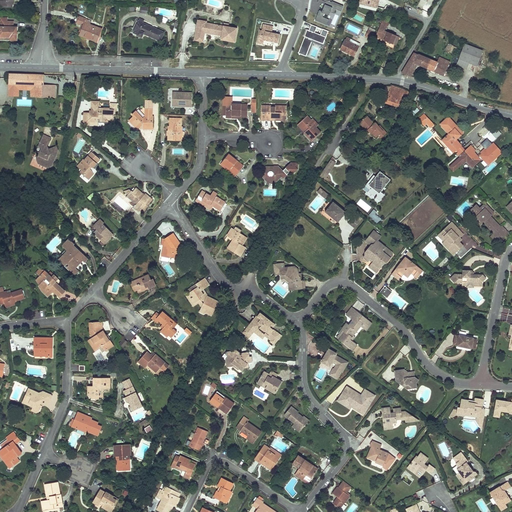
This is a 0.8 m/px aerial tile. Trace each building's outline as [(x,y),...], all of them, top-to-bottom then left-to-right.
[(330,0),(318,0),(318,1),(325,4),(322,12),(321,11),(319,15),(318,14),(315,20),(327,25),(329,19),(323,17),(325,13),(329,15),(331,12),(333,7),(336,9),(342,11),(344,6),(333,1),(332,2),(330,1),(330,0)] [(90,39),(97,42),(102,29),(85,22),(86,19),(80,16),(77,23),(83,25),(80,33),(90,37),(90,39)] [(11,36),(11,40),(17,40),(18,27),(14,27),(14,22),(7,22),(7,18),(1,18),(1,21),(1,27),(1,28),(1,36),(11,36)] [(139,21),(137,20),(131,32),(138,35),(142,37),(144,33),(149,35),(149,36),(161,41),(165,32),(143,23),(139,21)] [(235,43),(237,29),(228,27),(223,26),(206,23),(207,22),(199,21),(196,41),(203,42),(205,33),(205,31),(222,34),(221,36),(221,40),(235,43)] [(381,23),(376,37),(393,43),(396,36),(385,31),(387,26),(381,23)] [(312,24),(309,30),(307,29),(299,53),(306,56),(307,54),(313,40),(324,44),(325,40),(329,31),(323,29),(321,35),(315,32),(317,27),(312,24)] [(273,27),(263,25),(262,31),(260,31),(257,43),(263,44),(264,40),(279,43),(280,35),(277,34),(272,33),(272,32),(273,27)] [(1,36),(1,28),(0,27),(0,39),(11,40),(11,36),(1,36)] [(374,33),(369,30),(366,37),(371,39),(374,33)] [(326,41),(325,40),(324,44),(313,40),(307,54),(309,55),(314,43),(324,47),(326,41)] [(345,40),(341,50),(354,56),(359,47),(356,45),(349,42),(345,40)] [(455,46),(450,44),(447,50),(451,53),(455,46)] [(482,51),(465,44),(459,59),(477,66),(482,51)] [(419,55),(414,53),(402,74),(410,77),(418,64),(415,63),(419,55)] [(450,62),(439,57),(437,62),(419,55),(415,63),(418,64),(444,75),(450,62)] [(44,76),(10,74),(10,84),(28,85),(36,86),(36,97),(43,97),(55,98),(56,86),(44,85),(44,76)] [(32,90),(31,97),(36,97),(36,86),(28,85),(28,90),(32,90)] [(391,87),(390,91),(402,95),(403,96),(408,98),(410,93),(404,91),(391,86),(391,87)] [(389,94),(385,104),(398,108),(403,96),(402,95),(390,91),(391,87),(386,87),(384,92),(389,94)] [(192,93),(172,92),(172,104),(181,105),(180,106),(192,107),(192,93)] [(152,117),(153,100),(146,100),(146,117),(143,119),(136,111),(132,114),(134,116),(129,120),(138,130),(139,129),(141,127),(153,128),(154,117),(152,117)] [(99,109),(99,102),(92,101),(91,111),(93,111),(93,109),(99,110),(99,109)] [(110,102),(109,110),(114,110),(114,112),(117,113),(118,102),(110,102)] [(247,117),(248,105),(227,104),(226,106),(226,115),(226,117),(232,118),(232,115),(241,115),(241,116),(247,117)] [(272,106),(262,106),(261,120),(271,120),(271,115),(275,115),(275,117),(287,117),(287,107),(276,106),(275,107),(272,107),(272,106)] [(99,119),(114,120),(114,112),(114,110),(109,110),(108,111),(105,111),(104,110),(104,109),(99,109),(99,110),(93,109),(93,111),(91,111),(90,111),(90,113),(85,113),(85,115),(84,115),(84,120),(89,120),(89,122),(98,122),(99,119)] [(304,133),(312,141),(321,133),(316,127),(314,125),(315,124),(312,120),(308,116),(299,123),(306,131),(305,133),(304,133)] [(367,117),(360,123),(367,131),(368,130),(370,132),(371,131),(372,133),(377,138),(379,136),(383,132),(379,126),(375,123),(374,124),(367,117)] [(427,117),(421,123),(424,126),(427,123),(429,126),(432,123),(427,117)] [(449,118),(441,125),(450,134),(440,142),(445,148),(444,149),(450,156),(457,150),(461,146),(456,140),(460,135),(455,130),(457,127),(449,118)] [(181,127),(181,119),(171,119),(171,126),(169,126),(169,131),(168,131),(168,135),(169,135),(169,137),(172,140),(173,141),(174,142),(177,142),(177,141),(182,141),(182,136),(183,136),(183,132),(182,132),(182,127),(181,127)] [(306,131),(299,123),(298,125),(305,133),(306,131)] [(381,138),(387,133),(379,126),(383,132),(379,136),(381,138)] [(42,149),(37,160),(39,164),(48,168),(52,167),(59,151),(57,147),(53,148),(50,150),(47,148),(49,146),(52,138),(44,134),(39,147),(42,149)] [(480,156),(488,165),(501,153),(493,144),(486,151),(482,154),(480,156)] [(337,159),(342,154),(339,151),(341,148),(339,146),(332,154),(337,159)] [(473,152),(469,147),(465,151),(461,155),(462,155),(473,167),(481,160),(473,152)] [(93,167),(100,159),(92,152),(85,160),(84,159),(81,163),(85,167),(82,170),(85,174),(84,175),(89,180),(94,174),(92,172),(94,168),(93,167)] [(236,176),(243,166),(229,155),(222,162),(231,169),(229,171),(236,176)] [(333,157),(319,176),(324,179),(336,163),(334,162),(336,159),(333,157)] [(222,162),(221,164),(229,171),(231,169),(222,162)] [(266,166),(263,170),(264,171),(263,173),(262,176),(267,181),(267,183),(269,183),(271,182),(275,182),(282,176),(283,178),(290,172),(292,175),(298,170),(297,164),(291,163),(282,171),(278,167),(277,169),(274,169),(274,167),(266,166)] [(369,182),(364,188),(380,201),(384,196),(380,193),(391,181),(380,172),(376,177),(371,183),(369,182)] [(135,204),(133,207),(139,212),(141,210),(146,204),(148,206),(153,200),(147,195),(146,197),(144,195),(136,188),(133,193),(131,192),(128,195),(138,203),(137,205),(136,205),(135,204)] [(211,196),(202,191),(199,195),(203,198),(201,201),(210,207),(211,205),(213,206),(221,211),(225,203),(216,197),(218,194),(213,192),(211,196)] [(138,203),(128,195),(127,196),(137,205),(138,203)] [(203,198),(199,195),(196,200),(211,210),(213,206),(211,205),(210,207),(201,201),(203,198)] [(333,202),(324,213),(338,223),(347,212),(333,202)] [(476,205),(470,211),(476,217),(483,224),(493,234),(491,237),(496,243),(503,237),(500,234),(505,230),(502,226),(500,227),(490,217),(494,213),(485,204),(480,209),(476,205)] [(371,214),(369,216),(371,218),(371,219),(378,225),(383,220),(375,214),(373,216),(371,214)] [(354,217),(349,223),(355,228),(360,221),(354,217)] [(476,217),(474,219),(480,226),(483,224),(476,217)] [(104,223),(101,220),(94,227),(97,230),(99,233),(96,236),(105,244),(111,238),(110,238),(109,236),(112,233),(103,224),(104,223)] [(446,239),(444,242),(448,246),(446,248),(453,256),(463,247),(459,242),(457,240),(458,238),(454,233),(458,229),(452,222),(440,233),(446,239)] [(233,240),(228,248),(240,256),(245,247),(242,245),(240,244),(245,236),(240,233),(234,230),(232,228),(230,232),(232,233),(229,237),(233,240)] [(457,240),(459,242),(462,240),(460,238),(464,235),(458,229),(454,233),(458,238),(457,240)] [(367,254),(363,258),(367,261),(370,258),(373,261),(372,262),(379,267),(384,261),(386,263),(390,258),(382,251),(385,247),(375,239),(379,235),(374,231),(366,241),(371,245),(365,252),(367,254)] [(174,233),(165,238),(168,241),(167,242),(165,248),(163,251),(162,256),(170,258),(171,257),(175,258),(178,256),(179,252),(176,248),(181,245),(174,233)] [(446,239),(440,233),(438,235),(444,242),(446,239)] [(75,245),(69,239),(63,245),(67,250),(69,252),(64,257),(63,256),(59,259),(74,274),(78,270),(75,268),(82,261),(83,262),(87,258),(74,245),(75,245)] [(385,247),(382,251),(390,258),(393,254),(385,247)] [(403,261),(392,275),(399,281),(404,274),(408,278),(411,274),(416,278),(420,274),(417,272),(420,269),(408,260),(405,263),(403,261)] [(372,262),(368,267),(376,272),(379,267),(372,262)] [(299,270),(295,267),(292,270),(289,268),(286,268),(285,264),(275,265),(276,276),(282,275),(283,279),(286,279),(292,283),(290,285),(292,287),(293,290),(302,289),(301,278),(300,277),(299,274),(299,270)] [(473,274),(472,274),(469,271),(469,270),(462,270),(462,275),(454,274),(450,278),(454,282),(462,283),(462,281),(466,282),(466,284),(474,284),(474,283),(479,283),(479,281),(481,281),(486,278),(482,274),(473,274)] [(55,293),(60,297),(65,291),(58,284),(61,281),(55,275),(52,277),(45,271),(40,276),(37,279),(42,283),(40,285),(44,289),(43,290),(49,296),(53,292),(52,291),(53,289),(55,291),(55,293)] [(150,289),(156,286),(153,279),(151,280),(149,275),(143,278),(143,279),(138,281),(137,280),(133,282),(133,283),(134,286),(135,286),(137,288),(139,289),(141,289),(142,291),(147,289),(147,287),(148,286),(149,288),(150,289)] [(212,312),(214,313),(219,302),(207,296),(207,297),(206,297),(202,291),(204,290),(210,286),(205,278),(196,284),(197,284),(199,288),(194,292),(193,290),(189,293),(190,294),(186,296),(189,301),(192,299),(195,303),(200,300),(202,302),(202,301),(204,302),(202,307),(201,308),(206,310),(205,312),(210,315),(212,312)] [(197,284),(188,290),(189,293),(193,290),(194,292),(199,288),(197,284)] [(384,288),(381,292),(387,298),(392,292),(387,288),(385,289),(384,288)] [(17,301),(25,298),(22,290),(8,295),(7,291),(0,293),(0,298),(3,298),(5,304),(6,308),(16,304),(15,302),(17,301)] [(192,299),(189,301),(193,307),(199,304),(202,307),(204,302),(202,301),(202,302),(200,300),(195,303),(192,299)] [(347,324),(342,329),(345,332),(339,339),(353,351),(357,346),(352,342),(350,340),(353,337),(361,326),(364,329),(366,326),(363,323),(367,319),(362,315),(360,318),(357,316),(359,313),(352,308),(347,315),(353,320),(349,326),(347,324)] [(172,319),(163,311),(160,315),(157,319),(159,321),(163,324),(166,326),(163,329),(161,331),(167,337),(169,336),(170,334),(173,337),(177,332),(174,329),(178,324),(175,322),(173,324),(170,321),(172,319)] [(258,317),(254,323),(267,333),(265,336),(271,341),(270,342),(274,345),(280,337),(277,335),(278,333),(273,329),(270,327),(273,323),(260,313),(257,317),(258,317)] [(258,317),(257,317),(256,316),(250,325),(251,326),(254,323),(258,317)] [(367,319),(363,323),(366,326),(364,329),(366,330),(372,323),(367,319)] [(102,345),(106,351),(114,345),(110,340),(109,340),(106,335),(103,331),(103,327),(100,327),(97,327),(97,322),(90,322),(90,328),(92,328),(92,334),(94,337),(92,338),(95,342),(93,344),(97,349),(102,345)] [(251,326),(250,325),(243,333),(249,338),(254,332),(263,339),(265,336),(267,333),(254,323),(251,326)] [(345,332),(342,329),(336,337),(339,339),(345,332)] [(459,335),(455,335),(453,344),(457,345),(457,346),(463,347),(463,346),(466,346),(466,347),(472,349),(472,348),(475,349),(477,339),(474,338),(459,334),(459,335)] [(35,337),(34,355),(46,355),(46,357),(53,357),(53,339),(47,339),(47,337),(35,337)] [(95,342),(92,338),(89,340),(95,350),(97,349),(93,344),(95,342)] [(127,342),(123,338),(119,343),(123,347),(127,342)] [(106,361),(102,354),(103,354),(100,349),(93,353),(100,365),(106,361)] [(329,349),(322,362),(329,366),(332,362),(337,365),(334,369),(333,369),(330,374),(337,379),(341,372),(342,372),(348,362),(336,356),(337,354),(329,349)] [(228,356),(226,360),(233,366),(237,370),(238,368),(242,371),(245,368),(249,368),(248,364),(250,362),(252,362),(252,357),(249,357),(249,353),(242,353),(242,356),(239,354),(239,355),(234,351),(233,353),(230,351),(228,352),(227,351),(226,353),(227,354),(226,355),(228,356)] [(147,352),(139,362),(146,368),(149,365),(157,372),(165,363),(155,355),(153,357),(151,355),(147,352)] [(165,363),(157,372),(161,376),(169,366),(165,363)] [(271,370),(269,374),(276,378),(278,374),(271,370)] [(412,373),(409,373),(405,370),(396,371),(397,381),(403,386),(408,385),(411,387),(412,389),(418,389),(417,383),(419,381),(416,378),(415,374),(413,374),(412,373)] [(264,372),(257,384),(275,394),(282,382),(276,378),(269,374),(264,372)] [(103,388),(110,388),(110,378),(94,378),(94,384),(95,384),(95,386),(90,386),(90,391),(88,391),(88,396),(90,396),(92,397),(92,399),(99,399),(99,398),(100,397),(99,395),(99,390),(97,388),(98,387),(101,390),(103,388)] [(129,379),(118,384),(127,403),(129,402),(129,403),(130,403),(132,406),(131,406),(129,407),(131,412),(143,407),(129,379)] [(348,386),(345,390),(360,399),(362,395),(348,386)] [(31,394),(27,393),(24,400),(34,404),(33,407),(31,410),(36,412),(40,411),(42,407),(42,405),(40,404),(41,400),(46,401),(48,403),(50,398),(51,399),(52,396),(43,392),(39,393),(33,390),(31,394)] [(345,390),(338,401),(350,409),(351,407),(353,404),(365,411),(375,396),(365,390),(362,395),(360,399),(345,390)] [(217,391),(211,399),(217,404),(218,403),(220,404),(217,407),(227,414),(234,404),(217,391)] [(457,410),(456,415),(464,417),(466,415),(470,416),(474,414),(477,414),(477,415),(477,416),(483,417),(485,410),(483,408),(482,408),(484,400),(476,398),(475,400),(473,400),(473,401),(468,401),(462,399),(460,408),(458,407),(457,410)] [(496,401),(494,417),(500,418),(501,412),(509,413),(510,412),(511,411),(511,401),(511,403),(496,401)] [(353,404),(351,407),(363,414),(365,411),(353,404)] [(291,406),(285,415),(288,417),(295,408),(291,406)] [(295,408),(288,417),(295,422),(303,428),(309,419),(304,415),(298,411),(299,410),(296,407),(295,408)] [(382,408),(384,424),(388,424),(389,429),(393,429),(392,423),(397,423),(396,420),(402,419),(403,421),(406,421),(407,423),(416,422),(415,418),(406,412),(401,412),(401,408),(394,409),(394,413),(391,414),(390,407),(382,408)] [(92,418),(78,412),(75,420),(72,426),(86,432),(87,430),(89,431),(88,431),(98,435),(101,427),(97,425),(98,423),(91,420),(92,418)] [(244,417),(236,427),(248,436),(250,437),(249,439),(248,440),(253,443),(261,432),(247,422),(248,420),(244,417)] [(300,431),(303,428),(295,422),(293,425),(300,431)] [(198,428),(192,441),(191,441),(189,446),(200,450),(202,446),(203,447),(205,443),(203,442),(208,432),(198,428)] [(20,441),(15,434),(14,432),(7,438),(8,439),(9,440),(2,445),(4,448),(0,451),(9,463),(7,464),(10,468),(17,464),(14,459),(17,457),(22,454),(15,444),(20,441)] [(371,441),(369,446),(370,446),(372,447),(368,457),(384,464),(388,453),(377,448),(379,444),(371,441)] [(119,459),(119,470),(130,470),(129,455),(131,455),(130,445),(115,446),(115,455),(116,455),(120,455),(120,459),(119,459)] [(264,445),(255,459),(260,463),(262,461),(263,462),(262,464),(266,467),(268,465),(272,468),(276,462),(274,461),(277,457),(268,451),(270,449),(264,445)] [(270,449),(268,451),(277,457),(274,461),(276,462),(281,455),(270,448),(270,449)] [(9,463),(0,451),(0,450),(0,453),(7,464),(9,463)] [(461,452),(453,458),(457,463),(455,464),(457,466),(459,468),(457,470),(464,479),(460,482),(463,486),(471,480),(469,479),(472,477),(473,478),(477,475),(476,472),(473,471),(466,463),(468,462),(461,452)] [(416,456),(408,467),(413,470),(414,468),(418,471),(416,473),(420,477),(424,472),(423,471),(424,469),(426,470),(431,475),(435,470),(429,466),(428,468),(424,465),(428,459),(421,453),(418,458),(416,456)] [(175,456),(171,466),(176,465),(186,470),(186,472),(184,474),(190,477),(195,465),(190,463),(191,460),(187,459),(186,460),(184,459),(184,457),(180,455),(179,457),(179,458),(175,456)] [(298,455),(292,463),(299,468),(294,475),(298,477),(299,476),(302,478),(305,477),(310,481),(318,469),(310,464),(308,466),(306,464),(307,462),(298,455)] [(457,470),(459,468),(457,466),(453,469),(457,475),(456,476),(460,482),(464,479),(457,470)] [(408,467),(407,468),(419,478),(420,477),(416,473),(418,471),(414,468),(413,470),(408,467)] [(221,488),(217,497),(225,501),(227,497),(229,498),(232,492),(229,491),(233,483),(222,478),(218,486),(219,487),(221,488)] [(344,481),(339,488),(346,493),(352,487),(344,481)] [(60,494),(58,482),(45,484),(48,497),(51,497),(51,500),(48,500),(45,501),(46,510),(58,508),(58,504),(62,503),(61,494),(60,494)] [(500,486),(504,492),(511,487),(508,482),(500,486)] [(165,486),(163,491),(166,492),(162,499),(157,509),(162,511),(168,511),(172,504),(174,505),(175,506),(179,498),(177,497),(179,493),(165,486)] [(500,486),(490,493),(494,499),(495,498),(498,502),(496,503),(499,508),(505,505),(511,501),(508,497),(507,496),(506,496),(504,492),(500,486)] [(338,487),(333,493),(338,497),(333,503),(340,508),(350,496),(346,493),(339,488),(338,487)] [(105,492),(100,489),(93,502),(98,505),(99,504),(100,502),(104,504),(103,506),(111,510),(114,505),(115,506),(118,501),(113,498),(114,496),(106,491),(105,492)] [(257,498),(253,505),(258,508),(255,511),(276,511),(262,503),(263,502),(257,498)] [(419,511),(417,503),(405,507),(407,511),(427,511),(426,511),(419,511)]
